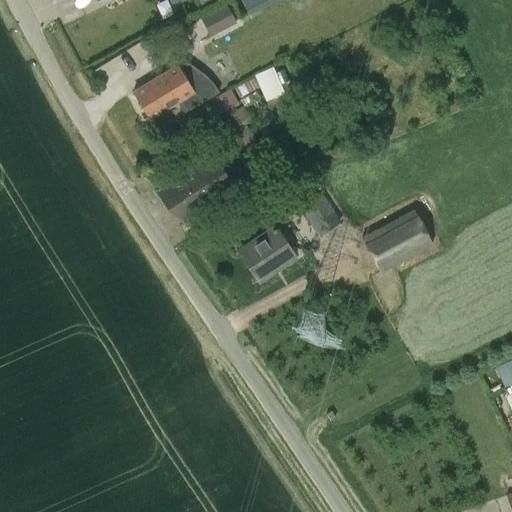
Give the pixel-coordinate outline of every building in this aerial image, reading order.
[(258,4),(255,0),(239,0),(245,11),(258,4)] [(235,23),(226,5),(201,18),(210,36),(235,23)] [(183,114),(208,99),(219,93),(213,84),(203,72),(183,58),(179,63),(133,90),(149,117),(176,102),(183,114)] [(207,103),(214,116),(236,103),(229,90),(207,103)] [(216,119),(225,134),(250,120),(241,105),(216,119)] [(249,152),(259,146),(246,126),(236,133),(249,152)] [(230,144),(156,190),(177,223),(250,176),(230,144)] [(321,233),(342,220),(325,193),(304,207),(321,233)] [(379,270),(432,244),(416,209),(362,235),(379,270)] [(240,248),(260,279),(297,256),(277,225),(240,248)] [(511,358),(496,365),(505,384),(511,381),(511,358)]
